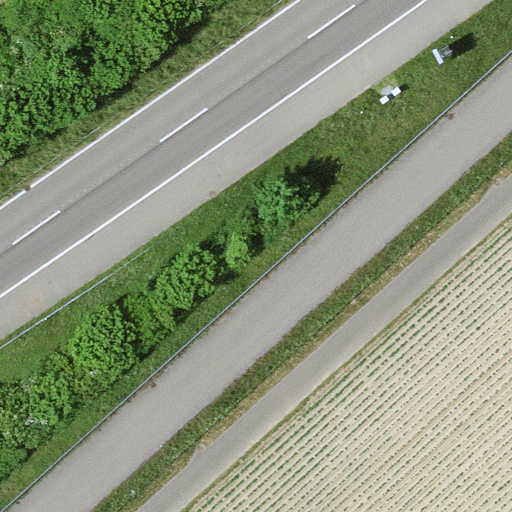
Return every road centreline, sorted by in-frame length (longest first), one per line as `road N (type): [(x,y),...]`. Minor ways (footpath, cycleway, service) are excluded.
road 1 (track): [(158,511),(511,193)]
road 2 (motorway): [(0,252),(361,0)]
